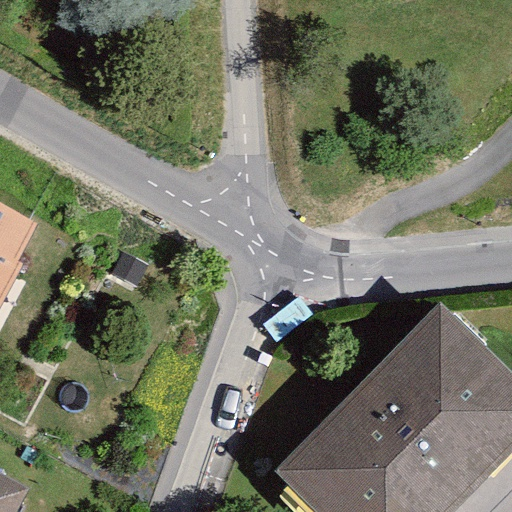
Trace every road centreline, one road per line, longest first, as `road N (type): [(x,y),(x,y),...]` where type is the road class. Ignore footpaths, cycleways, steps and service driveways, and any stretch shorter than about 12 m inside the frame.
road 1 (residential): [(275,270),(0,99)]
road 2 (residential): [(275,270),(248,0)]
road 3 (residential): [(188,511),(275,270)]
road 4 (residential): [(511,264),(331,281),(275,270)]
